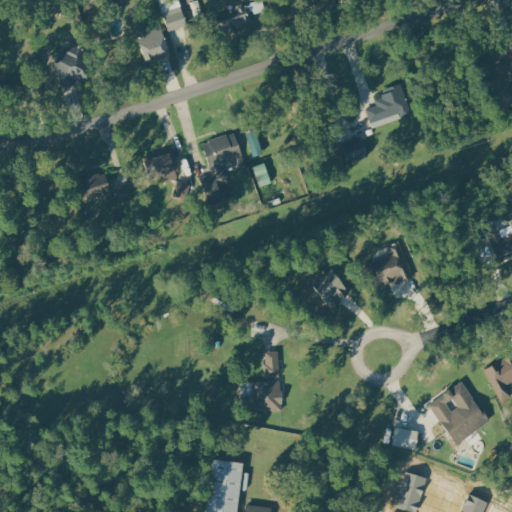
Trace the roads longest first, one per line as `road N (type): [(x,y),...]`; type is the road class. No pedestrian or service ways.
road 1 (residential): [(0,146),(64,138),(471,0)]
road 2 (residential): [(387,332),(372,334),(359,353),(367,374),(382,380),(397,375),(414,343),(387,332)]
